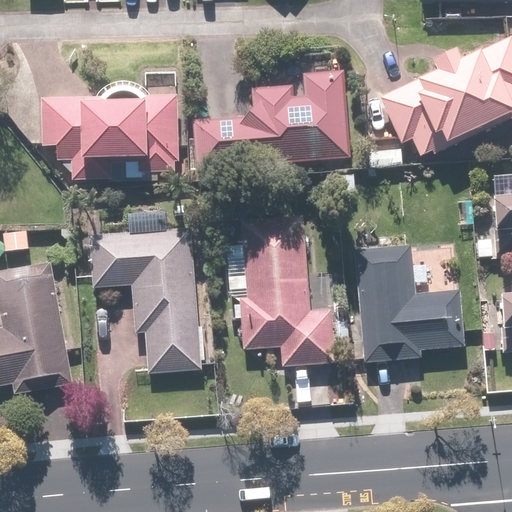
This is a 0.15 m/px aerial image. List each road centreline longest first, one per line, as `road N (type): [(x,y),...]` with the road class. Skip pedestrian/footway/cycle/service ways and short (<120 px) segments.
road 1 (secondary): [(0,503),(511,464)]
road 2 (residential): [(0,28),(354,20)]
